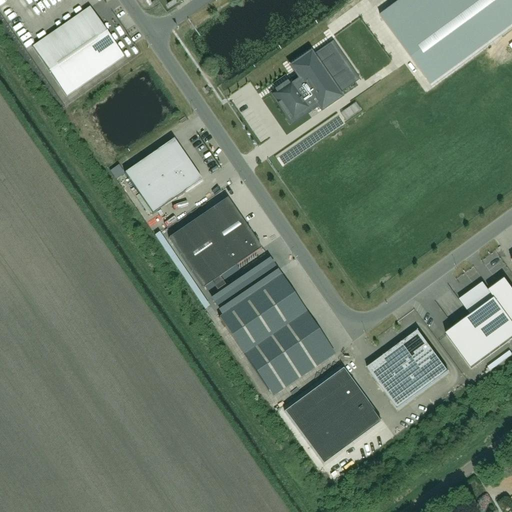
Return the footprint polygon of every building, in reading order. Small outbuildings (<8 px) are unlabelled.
[(511,0),(437,0),(392,33),(431,87),(511,27),(511,0)] [(92,14),(93,13),(90,8),(32,48),(66,97),(124,57),(121,52),(118,54),(92,14)] [(334,92),(354,79),(331,46),(312,59),(310,57),(294,68),(302,79),(292,86),(291,84),(275,96),(292,121),(318,103),(322,108),(338,97),(334,92)] [(153,215),(202,181),(193,168),(174,140),(170,142),(170,143),(125,174),(153,215)] [(250,232),(227,199),(169,239),(203,289),(236,267),(237,267),(237,266),(262,249),(250,232),(251,232),(250,231),(250,232)] [(470,243),(483,235),(478,228),(465,236),(470,243)] [(244,355),(306,313),(281,276),(219,318),(244,355)] [(471,369),(511,339),(511,289),(505,280),(497,286),(489,292),(495,300),(446,336),(471,369)] [(431,312),(437,321),(441,319),(434,309),(431,312)] [(370,372),(398,410),(448,373),(418,332),(384,357),(385,359),(370,372)] [(343,370),(284,413),(323,465),(382,422),(343,370)]
